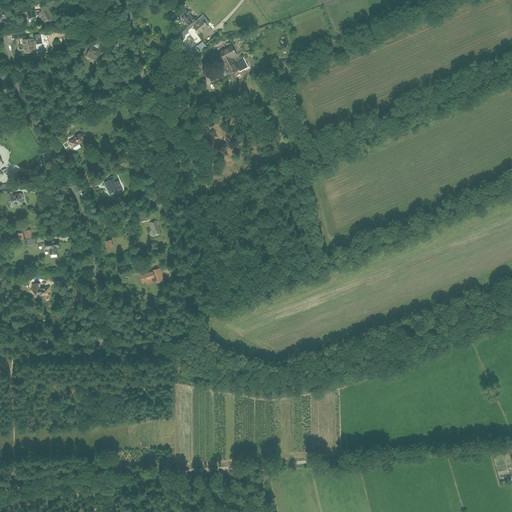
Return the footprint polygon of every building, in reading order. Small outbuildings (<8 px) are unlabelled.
[(33,8),(26,10),(28,18),(35,16),(38,15),(40,17),(42,16),(45,22),(47,21),(48,21),(49,21),(49,20),(52,18),(48,12),(50,11),(49,9),(47,10),(46,9),(39,13),(37,10),(34,11),(33,8)] [(194,21),(187,11),(180,16),(179,18),(179,19),(180,21),(182,22),(183,20),(188,26),(194,21)] [(184,36),(189,32),(188,31),(195,25),(193,27),(199,34),(208,26),(207,25),(210,23),(203,14),(186,29),(181,33),(178,36),(177,36),(181,42),(185,38),(184,36)] [(31,39),(23,40),(25,48),(24,49),(25,51),(26,53),(34,51),(36,50),(37,54),(44,52),(43,52),(40,34),(38,35),(38,34),(33,35),(34,39),(31,39)] [(194,48),(198,53),(208,45),(203,40),(194,48)] [(104,55),(107,48),(102,45),(98,51),(91,47),(87,55),(99,62),(104,55)] [(215,51),(207,55),(211,62),(219,58),(221,63),(223,61),(230,74),(238,69),(240,68),(241,71),(245,69),(246,70),(251,68),(248,63),(246,64),(245,60),(246,60),(244,56),(236,60),(236,61),(233,62),(231,58),(236,55),(232,46),(217,54),(215,51)] [(316,58),(314,54),(305,57),(307,62),(316,58)] [(75,138),(69,142),(73,148),(80,144),(79,143),(84,140),(83,139),(84,138),(82,135),(81,135),(80,134),(75,137),(75,138)] [(147,167),(144,162),(137,165),(139,170),(147,167)] [(108,181),(104,183),(110,194),(116,191),(118,190),(122,188),(118,181),(116,175),(107,179),(108,181)] [(7,189),(3,191),(7,196),(9,203),(9,204),(10,205),(10,206),(11,207),(12,207),(13,207),(14,206),(15,205),(22,204),(23,202),(22,200),(22,199),(24,198),(22,193),(21,193),(20,193),(13,194),(13,192),(12,191),(9,192),(7,189)] [(157,221),(150,223),(154,236),(161,233),(158,224),(159,224),(158,221),(157,221)] [(15,241),(24,240),(22,231),(13,233),(15,241)] [(105,241),(107,249),(114,247),(112,239),(105,241)] [(52,241),(52,242),(45,243),(46,249),(49,249),(50,254),(56,254),(55,247),(60,247),(59,241),(55,242),(55,240),(52,241)] [(146,279),(148,284),(157,281),(157,283),(161,281),(162,282),(164,282),(161,274),(162,274),(161,268),(154,270),(154,271),(152,271),(152,272),(142,275),(143,280),(146,279)] [(37,295),(40,295),(45,295),(45,296),(46,298),(46,299),(46,300),(47,300),(48,300),(49,300),(50,299),(49,287),(45,287),(45,288),(40,288),(40,283),(33,283),(33,287),(34,287),(34,293),(34,294),(34,297),(34,298),(35,298),(36,298),(37,297),(37,295)]
